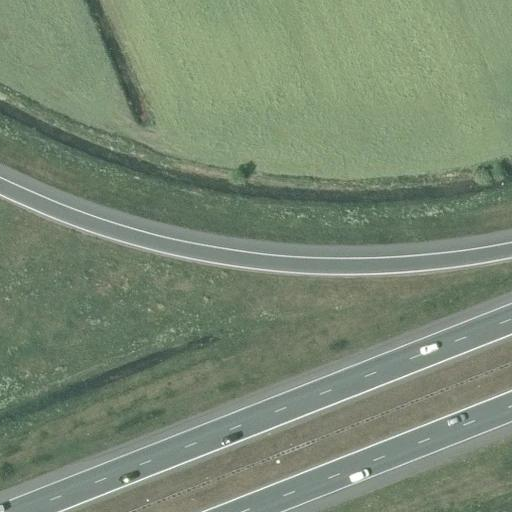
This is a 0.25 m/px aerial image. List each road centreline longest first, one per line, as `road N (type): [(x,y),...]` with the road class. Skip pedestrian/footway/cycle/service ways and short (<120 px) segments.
road 1 (motorway): [(511,317),(14,511)]
road 2 (motorway): [(511,250),(393,265),(249,261),(114,230),(0,188)]
road 3 (motorway): [(239,511),(511,405)]
